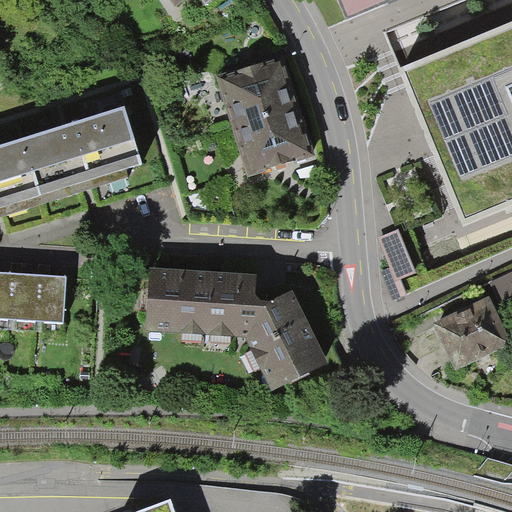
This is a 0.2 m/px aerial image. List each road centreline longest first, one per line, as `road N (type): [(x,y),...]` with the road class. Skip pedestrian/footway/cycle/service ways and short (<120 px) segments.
road 1 (residential): [(0,235),(358,261)]
road 2 (residential): [(358,261),(349,180),(316,54),(281,0)]
road 3 (residential): [(511,440),(444,423),(375,360),(358,261)]
road 4 (unknown): [(316,54),(476,0)]
